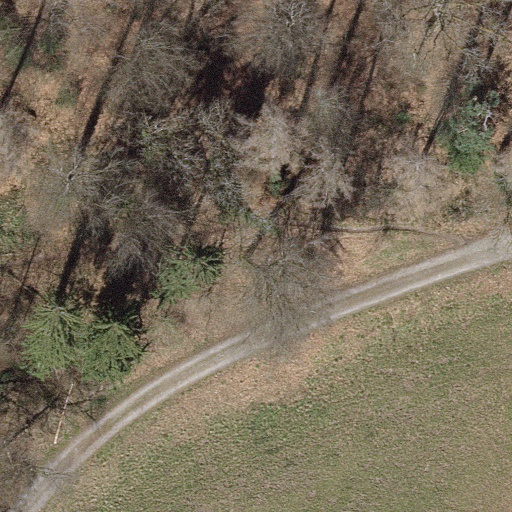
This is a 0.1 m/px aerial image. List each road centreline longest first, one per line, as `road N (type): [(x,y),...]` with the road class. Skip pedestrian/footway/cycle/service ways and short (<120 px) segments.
road 1 (track): [(21,511),(67,447),(288,313),(511,244)]
road 2 (track): [(0,269),(252,224),(425,226),(488,251)]
